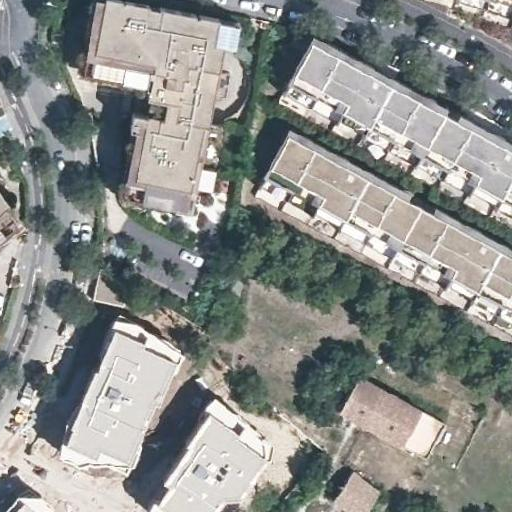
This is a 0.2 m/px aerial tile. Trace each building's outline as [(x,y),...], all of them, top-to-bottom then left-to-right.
[(94,80),(110,1),(107,0),(101,0),(101,6),(89,3),(74,75),(94,80)] [(511,0),(421,0),(511,30),(511,0)] [(193,192),(221,48),(211,46),(216,21),(110,1),(94,80),(108,82),(139,88),(146,89),(144,99),(147,100),(131,180),(193,192)] [(211,46),(221,48),(232,50),(236,25),(216,21),(211,46)] [(312,39),(276,105),(511,234),(511,146),(350,58),(317,41),(312,39)] [(131,180),(147,100),(144,99),(146,89),(139,88),(118,192),(116,202),(188,216),(193,192),(131,180)] [(252,199),(511,340),(511,253),(488,240),(381,182),(289,132),(252,199)] [(0,231),(16,220),(0,198),(0,231)] [(0,248),(27,230),(16,220),(0,231),(0,248)] [(237,302),(245,282),(236,276),(231,275),(222,296),(237,302)] [(188,339),(114,304),(44,447),(122,485),(188,339)] [(442,426),(357,378),(338,414),(423,462),(442,426)] [(232,511),(269,442),(203,407),(152,505),(165,511),(232,511)] [(320,431),(311,442),(323,453),(337,463),(345,451),(320,431)] [(365,511),(377,494),(352,475),(333,504),(343,511),(365,511)] [(39,511),(20,493),(1,511),(39,511)]
